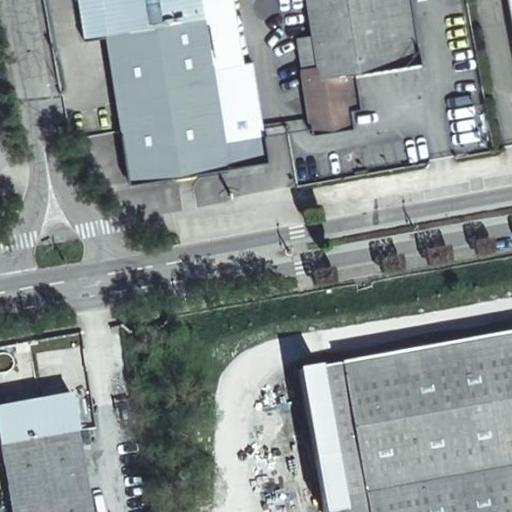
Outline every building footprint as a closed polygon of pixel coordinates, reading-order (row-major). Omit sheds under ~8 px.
[(209,68),(197,0),(73,0),(80,41),(104,37),(130,185),(269,160),(251,61),(209,68)] [(304,0),(310,38),(296,40),(310,127),(321,125),(323,131),(333,129),(338,125),(338,121),(347,119),(346,110),(345,98),(356,97),(352,74),(418,64),(408,0),(304,0)] [(345,98),(346,110),(357,108),(356,97),(345,98)] [(338,460),(347,511),(511,511),(511,335),(301,373),(317,464),(338,460)] [(93,511),(71,394),(0,406),(0,466),(7,511),(93,511)]
